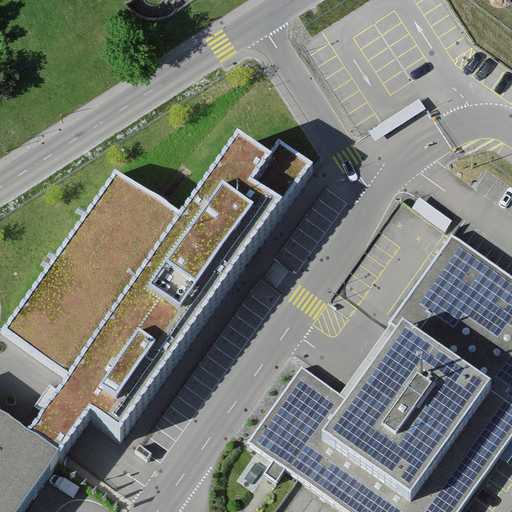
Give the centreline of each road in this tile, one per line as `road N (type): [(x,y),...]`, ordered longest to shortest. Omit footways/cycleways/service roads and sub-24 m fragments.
road 1 (residential): [(156,511),(410,154),(478,123),(511,128)]
road 2 (residential): [(0,188),(305,0)]
road 3 (unknown): [(0,397),(113,466)]
